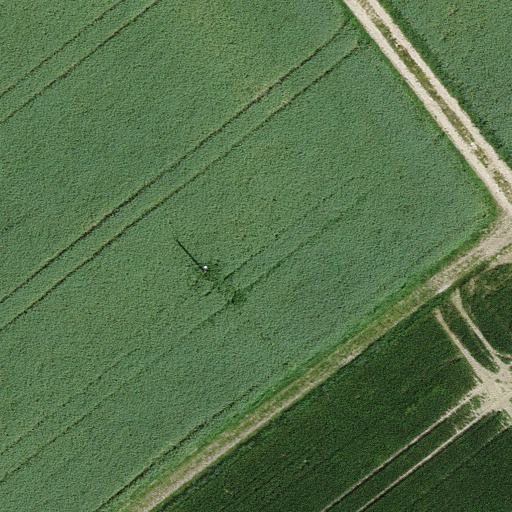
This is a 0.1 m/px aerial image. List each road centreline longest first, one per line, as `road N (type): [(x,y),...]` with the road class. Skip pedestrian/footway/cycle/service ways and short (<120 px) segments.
road 1 (track): [(141,511),(511,231)]
road 2 (track): [(511,193),(361,0)]
